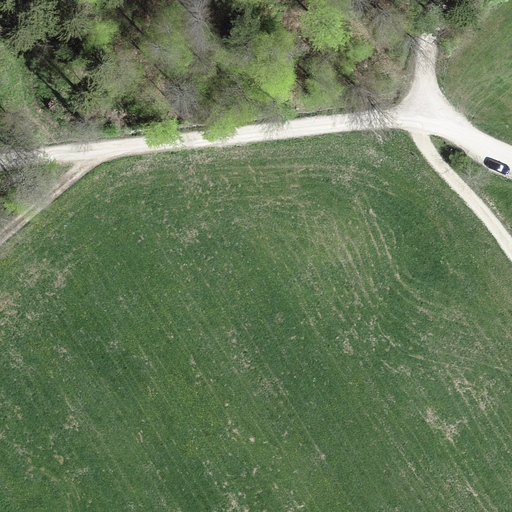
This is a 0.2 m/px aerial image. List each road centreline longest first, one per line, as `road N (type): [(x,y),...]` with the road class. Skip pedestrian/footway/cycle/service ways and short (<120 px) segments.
road 1 (unclassified): [(431,107),(0,161)]
road 2 (track): [(406,112),(511,251)]
road 3 (track): [(0,237),(98,149)]
